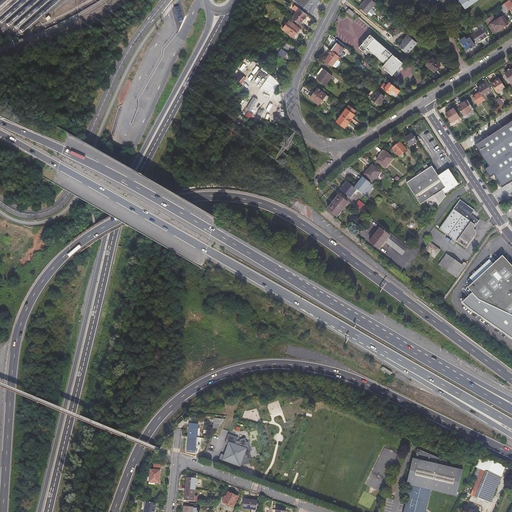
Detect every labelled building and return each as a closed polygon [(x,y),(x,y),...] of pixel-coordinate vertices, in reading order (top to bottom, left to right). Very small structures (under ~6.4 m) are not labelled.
[(296,0),(308,11),(312,3),(309,1),(309,0),(296,0)] [(362,0),(358,6),(366,13),(374,3),(370,0),(362,0)] [(459,0),(458,1),(463,9),(476,0),(459,0)] [(507,10),(509,14),(511,11),(509,7),(511,5),(511,3),(509,0),(507,0),(503,4),(507,10)] [(299,24),(307,14),(296,4),(293,7),(297,10),(291,18),(299,24)] [(495,20),(491,15),(484,20),(493,33),(507,23),(502,16),(495,20)] [(303,32),(291,22),(285,30),(297,40),(303,32)] [(468,31),(476,43),(487,35),(482,28),(472,34),(469,30),(468,31)] [(402,62),(368,34),(357,47),(368,56),(371,53),(384,64),(382,67),(391,75),(402,62)] [(416,43),(406,35),(403,39),(404,40),(398,47),(406,54),(416,43)] [(474,46),(468,37),(465,39),(464,36),(458,40),(461,43),(467,51),(474,46)] [(338,40),(331,49),(332,51),(338,56),(339,55),(342,52),(346,46),(338,40)] [(296,47),(288,44),(286,49),(294,53),(296,47)] [(280,57),(286,61),(290,55),(284,51),(280,57)] [(338,56),(332,51),(325,60),(332,66),(339,56),(338,56)] [(440,65),(432,58),(425,65),(434,72),(440,65)] [(359,72),(360,73),(367,64),(365,62),(362,66),(363,66),(359,72)] [(322,68),(317,74),(314,78),(323,85),(331,75),(322,68)] [(239,70),(235,75),(242,82),(247,77),(239,70)] [(270,74),(266,79),(276,87),(280,82),(270,74)] [(495,81),(490,84),(496,93),(505,88),(499,79),(495,81)] [(397,94),(400,90),(390,82),(387,85),(384,83),(382,86),(384,88),(384,89),(389,93),(392,90),(397,94)] [(485,83),(477,88),(480,92),(485,100),(485,101),(488,99),(486,96),(488,95),(489,96),(490,96),(489,95),(490,94),(489,93),(491,92),(485,83)] [(328,96),(316,87),(311,94),(309,92),(307,95),(309,97),(308,98),(317,104),(323,97),(325,99),(328,96)] [(377,91),(370,99),(377,105),(384,97),(377,91)] [(485,100),(480,92),(472,96),(478,105),(485,100)] [(492,111),(494,115),(506,107),(504,105),(499,97),(496,99),(499,106),(492,111)] [(473,109),(467,100),(457,106),(463,115),(473,109)] [(341,115),(348,121),(353,114),(352,114),(354,111),(347,107),(341,115)] [(460,116),(454,107),(445,113),(451,122),(454,120),(460,116)] [(343,128),(348,121),(341,115),(335,122),(343,128)] [(509,182),(511,179),(511,119),(474,145),(487,166),(483,169),(488,177),(493,174),(502,187),(509,182)] [(417,142),(411,134),(405,138),(410,146),(417,142)] [(399,142),(389,151),(393,154),(395,153),(399,157),(407,151),(399,142)] [(391,158),(383,151),(376,159),(384,166),(391,158)] [(380,171),(371,164),(364,173),(372,180),(380,171)] [(458,184),(448,169),(438,176),(431,166),(406,183),(420,205),(442,190),(444,193),(458,184)] [(358,191),(361,194),(369,184),(361,177),(353,187),(356,189),(358,191)] [(353,187),(347,182),(341,190),(350,197),(353,193),(356,189),(353,187)] [(328,210),(336,217),(347,203),(347,202),(349,200),(341,194),(339,196),(338,195),(327,209),(328,210)] [(475,210),(461,200),(440,229),(455,240),(454,241),(457,243),(458,242),(467,248),(478,235),(477,231),(474,229),(480,221),(472,215),(475,210)] [(362,211),(366,206),(358,201),(355,205),(362,211)] [(385,242),(402,255),(408,247),(382,226),(380,228),(369,241),(379,249),(385,242)] [(442,250),(431,243),(426,250),(432,254),(433,256),(436,259),(442,250)] [(462,265),(447,253),(439,264),(455,275),(462,265)] [(493,264),(489,259),(469,278),(473,282),(461,293),(458,298),(461,303),(511,338),(511,265),(502,255),(493,264)] [(188,439),(195,439),(196,431),(198,431),(198,427),(189,426),(188,439)] [(228,444),(221,460),(240,467),(243,460),(249,458),(250,458),(249,454),(251,453),(248,443),(246,443),(245,438),(239,439),(239,438),(228,434),(225,443),(228,444)] [(194,448),(195,439),(188,439),(187,454),(196,455),(196,448),(194,448)] [(424,495),(425,489),(430,490),(456,496),(463,471),(446,467),(448,463),(430,455),(417,450),(415,459),(413,459),(407,484),(411,485),(412,486),(411,492),(411,495),(409,496),(411,507),(408,508),(408,511),(419,511),(419,505),(425,503),(426,500),(426,499),(425,497),(424,495)] [(503,469),(481,460),(473,479),(478,481),(471,496),(489,504),(503,469)] [(150,468),(149,468),(148,481),(158,482),(159,469),(160,464),(152,463),(152,467),(150,467),(150,468)] [(186,477),(185,488),(194,489),(196,479),(192,478),(192,477),(188,476),(188,478),(186,477)] [(408,511),(408,508),(411,507),(409,496),(411,495),(411,492),(412,486),(411,485),(404,511),(408,511)] [(194,489),(185,488),(183,500),(193,501),(197,501),(198,496),(194,496),(194,489)] [(430,490),(425,489),(424,495),(425,497),(426,499),(426,500),(425,503),(419,505),(419,511),(424,511),(425,509),(430,490)] [(237,497),(227,492),(225,496),(224,496),(223,499),(224,500),(223,501),(233,506),(237,497)] [(256,500),(243,499),(242,508),(250,509),(255,510),(256,500)] [(143,511),(154,511),(155,509),(156,507),(157,503),(146,501),(143,511)]
